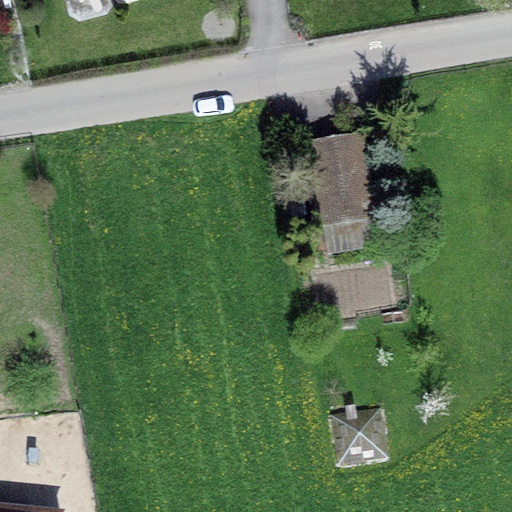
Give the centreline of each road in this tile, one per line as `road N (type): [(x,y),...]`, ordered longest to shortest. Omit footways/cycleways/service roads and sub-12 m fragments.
road 1 (residential): [(276,75),(0,118)]
road 2 (residential): [(511,38),(276,75)]
